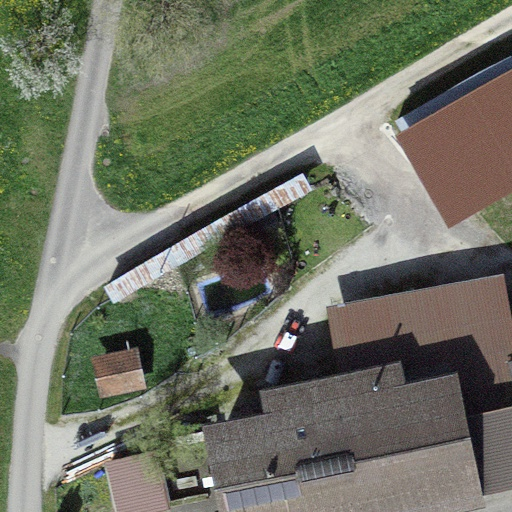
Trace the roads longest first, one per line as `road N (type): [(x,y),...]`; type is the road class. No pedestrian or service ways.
road 1 (track): [(511,16),(51,281)]
road 2 (unclassified): [(106,0),(34,385),(24,511)]
